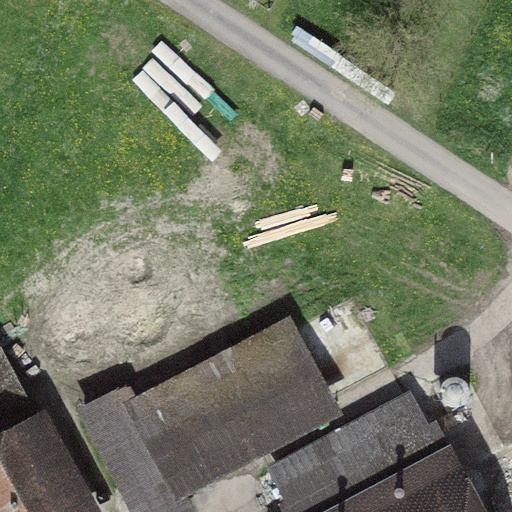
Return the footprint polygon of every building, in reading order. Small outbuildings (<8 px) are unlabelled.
[(292,332),(105,418),(139,491),(326,405),(292,332)] [(439,383),(440,388),(443,393),(447,396),(452,398),(457,398),(463,396),(467,392),(469,387),(470,382),(469,377),(466,372),(463,369),(458,367),(454,367),(449,368),(445,370),(442,373),(439,377),(439,383)] [(0,511),(71,511),(13,397),(0,403),(0,511)] [(480,457),(480,462),(481,467),(483,471),(487,474),(492,476),(497,476),(501,475),(506,472),(509,468),(510,464),(510,459),(509,454),(505,450),(501,447),(496,446),(491,446),(486,449),(482,453),(480,457)] [(463,511),(448,481),(388,511),(463,511)] [(501,501),(501,507),(503,511),(511,511),(511,488),(510,489),(506,492),(502,496),(501,501)]
